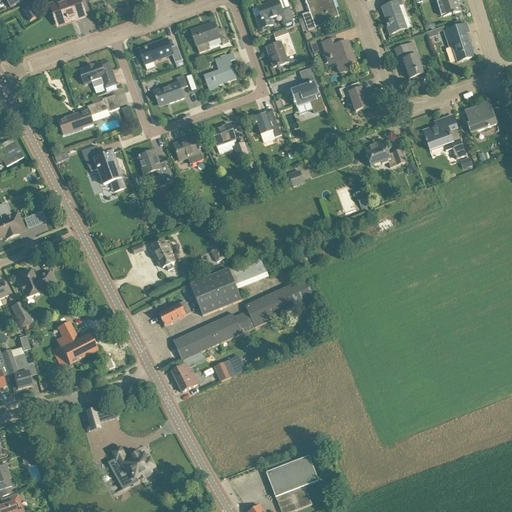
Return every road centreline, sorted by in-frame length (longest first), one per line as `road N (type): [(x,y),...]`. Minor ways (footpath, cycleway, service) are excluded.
road 1 (secondary): [(153,375),(0,77)]
road 2 (residential): [(356,0),(387,83),(408,106),(500,71)]
road 3 (residential): [(231,0),(259,77),(256,96),(149,134)]
road 4 (residential): [(0,418),(153,375)]
road 5 (secondary): [(229,511),(153,375)]
road 6 (residential): [(0,77),(113,36)]
